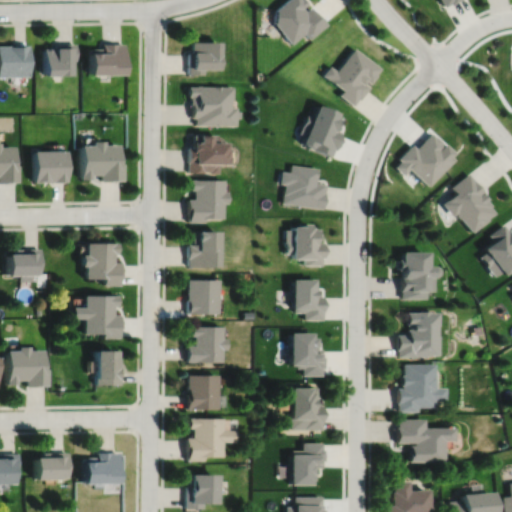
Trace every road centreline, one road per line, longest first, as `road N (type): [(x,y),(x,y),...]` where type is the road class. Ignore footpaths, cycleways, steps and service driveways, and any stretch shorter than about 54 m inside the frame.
road 1 (residential): [(152,9),(150,511)]
road 2 (residential): [(437,64),(382,128),(359,198),(357,511)]
road 3 (residential): [(511,147),(376,0)]
road 4 (residential): [(196,0),(152,9),(0,11)]
road 5 (residential): [(0,216),(152,214)]
road 6 (residential): [(0,419),(151,418)]
